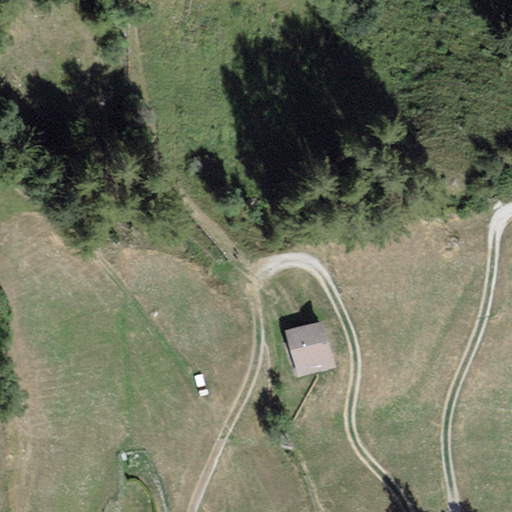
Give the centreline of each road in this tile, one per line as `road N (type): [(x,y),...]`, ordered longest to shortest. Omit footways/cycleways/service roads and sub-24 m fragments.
road 1 (track): [(192,511),(255,358),(253,285),(283,261),(304,262),(327,281),(353,345),(354,441),(408,511)]
road 2 (track): [(453,511),(447,409),(483,317),(499,219),(511,211)]
